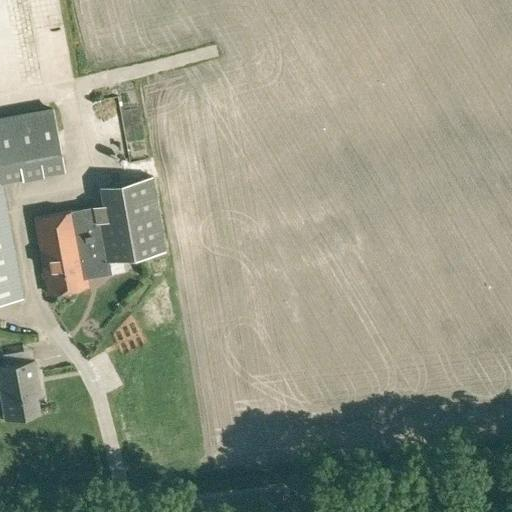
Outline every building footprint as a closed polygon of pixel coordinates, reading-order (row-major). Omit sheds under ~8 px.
[(0,8),(0,43),(26,40),(22,6),(0,8)] [(120,105),(100,109),(104,126),(124,122),(120,105)] [(0,300),(23,296),(2,182),(64,170),(52,109),(0,119),(0,300)] [(33,217),(47,292),(88,284),(87,276),(110,272),(108,260),(164,249),(150,175),(99,184),(105,218),(96,220),(93,205),(74,209),(33,217)] [(0,365),(0,388),(5,417),(38,411),(36,397),(43,396),(36,359),(34,359),(0,365)]
